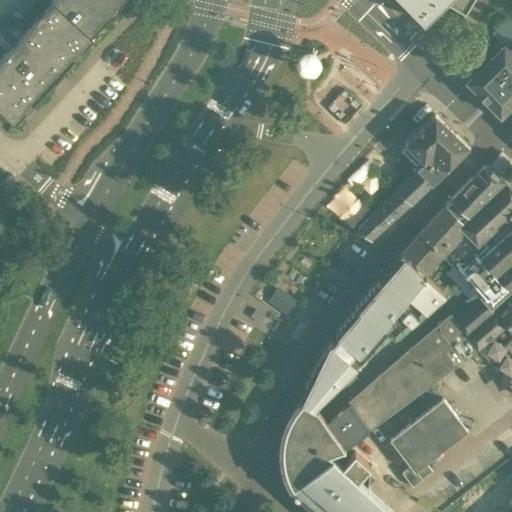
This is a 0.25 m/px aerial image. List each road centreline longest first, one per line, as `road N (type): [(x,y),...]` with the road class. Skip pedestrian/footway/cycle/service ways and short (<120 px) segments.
road 1 (residential): [(254,477),(278,404),(329,315),(388,242),(495,139)]
road 2 (primary): [(14,511),(122,276)]
road 3 (primary): [(210,0),(182,63),(85,224)]
road 4 (primary): [(85,224),(0,385)]
road 5 (primary): [(122,276),(218,124)]
road 6 (primary): [(218,124),(267,43),(273,0)]
road 7 (unclassified): [(218,124),(344,147)]
